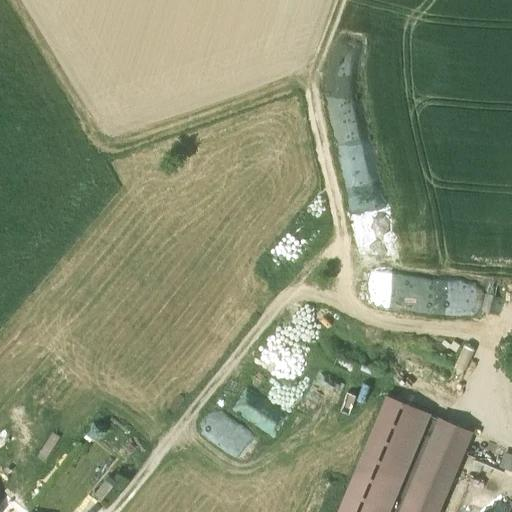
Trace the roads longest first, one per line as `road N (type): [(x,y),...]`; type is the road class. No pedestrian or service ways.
road 1 (track): [(310,82),(338,200),(335,229),(127,486)]
road 2 (track): [(337,0),(310,82),(104,150),(9,0)]
road 3 (track): [(511,335),(371,318),(284,296)]
